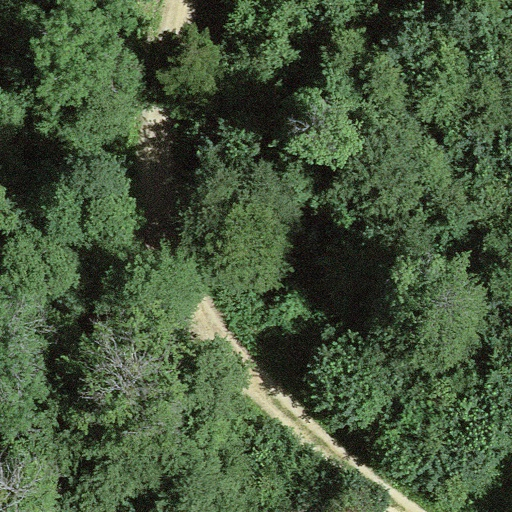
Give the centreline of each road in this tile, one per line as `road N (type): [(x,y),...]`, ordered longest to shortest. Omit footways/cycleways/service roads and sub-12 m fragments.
road 1 (track): [(406,511),(226,361),(182,307),(153,240),(159,81),(176,0)]
road 2 (track): [(153,240),(107,336),(0,478)]
